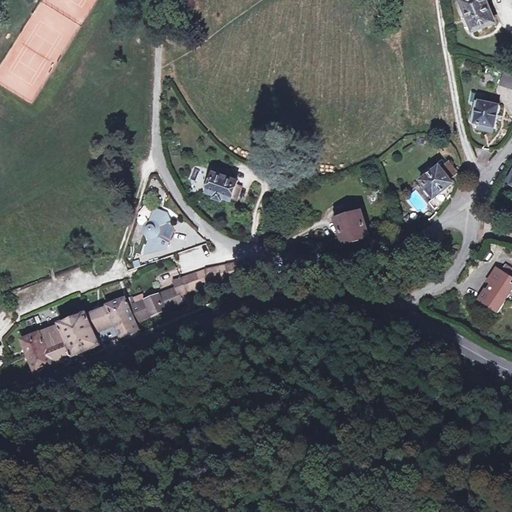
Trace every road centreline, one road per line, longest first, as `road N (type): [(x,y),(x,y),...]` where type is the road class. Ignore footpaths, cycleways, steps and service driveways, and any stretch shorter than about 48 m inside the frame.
road 1 (secondary): [(0,397),(256,307),(318,303),(397,316)]
road 2 (residential): [(397,316),(399,306),(457,270),(474,227),(467,202),(511,144)]
road 3 (secondary): [(397,316),(511,370)]
